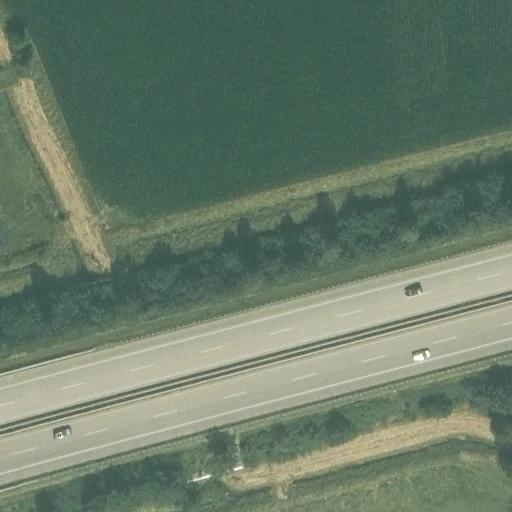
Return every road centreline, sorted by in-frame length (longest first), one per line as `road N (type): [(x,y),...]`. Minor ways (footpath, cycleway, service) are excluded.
road 1 (motorway): [(0,455),(511,323)]
road 2 (motorway): [(511,264),(0,395)]
